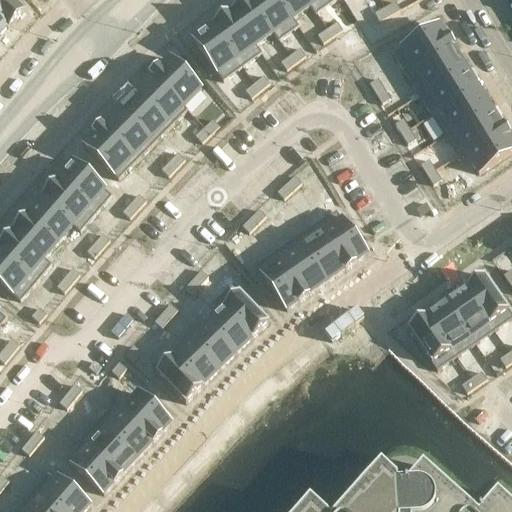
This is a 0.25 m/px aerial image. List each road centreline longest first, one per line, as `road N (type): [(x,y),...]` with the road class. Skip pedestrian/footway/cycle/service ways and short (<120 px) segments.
road 1 (residential): [(511,179),(310,316),(124,511)]
road 2 (residential): [(0,156),(113,44)]
road 3 (residential): [(85,24),(0,125)]
